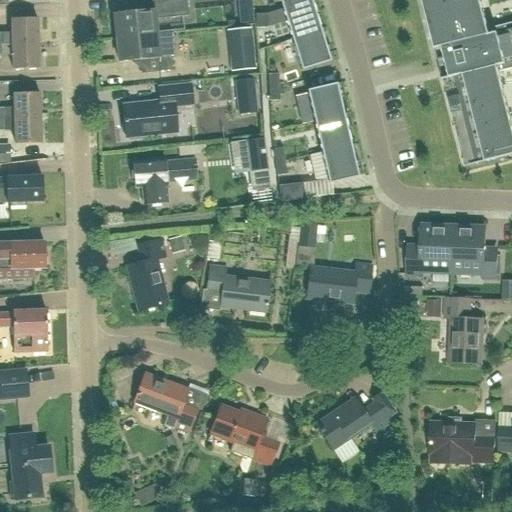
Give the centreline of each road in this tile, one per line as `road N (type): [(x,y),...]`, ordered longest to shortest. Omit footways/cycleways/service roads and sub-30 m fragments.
road 1 (residential): [(85,341),(165,349),(276,390),(310,386),(359,360),(383,334),(390,308),(384,223),(393,189)]
road 2 (residential): [(85,341),(77,0)]
road 3 (residential): [(393,189),(337,0)]
road 4 (residential): [(92,511),(85,341)]
road 5 (residential): [(511,201),(412,198),(393,189)]
